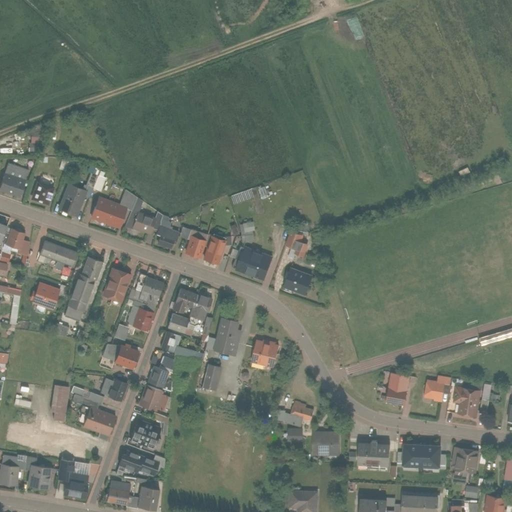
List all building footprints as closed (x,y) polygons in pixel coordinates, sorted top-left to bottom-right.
[(8,164),(0,187),(0,191),(21,198),(30,171),(8,164)] [(90,166),(88,170),(89,171),(98,174),(100,169),(90,166)] [(89,171),(84,185),(101,191),(106,177),(98,174),(89,171)] [(37,183),(31,200),(49,206),(54,189),(37,183)] [(69,184),(60,210),(79,217),(89,191),(69,184)] [(128,190),(121,205),(127,208),(135,209),(139,197),(128,190)] [(99,197),(92,217),(107,223),(109,219),(121,224),(127,208),(121,205),(99,197)] [(135,209),(129,226),(150,234),(153,227),(158,229),(159,226),(164,213),(159,211),(156,218),(140,212),(145,199),(139,197),(135,209)] [(156,234),(160,235),(173,240),(172,244),(175,245),(179,233),(159,226),(158,229),(156,234)] [(183,228),(180,238),(189,241),(190,238),(205,243),(208,236),(183,228)] [(25,233),(11,229),(6,245),(17,248),(16,253),(26,256),(31,241),(23,239),(25,233)] [(304,235),(291,230),(286,245),(292,248),(299,250),(298,254),(305,256),(309,244),(301,242),(304,235)] [(160,235),(157,244),(170,249),(172,244),(173,240),(160,235)] [(210,237),(203,260),(219,266),(226,246),(227,242),(225,242),(210,237)] [(189,241),(184,255),(199,260),(205,243),(190,238),(189,241)] [(78,254),(44,242),(39,256),(37,262),(43,264),(45,258),(57,263),(55,269),(62,271),(64,265),(73,268),(78,254)] [(244,246),(235,270),(264,281),(273,256),(244,246)] [(299,250),(292,248),(289,257),(296,260),(299,250)] [(1,259),(10,262),(13,253),(4,250),(1,259)] [(102,262),(88,257),(80,279),(75,277),(68,296),(71,299),(69,305),(82,309),(85,310),(102,262)] [(284,287),(306,295),(313,275),(291,267),(284,287)] [(132,275),(112,268),(110,275),(102,296),(123,303),(130,282),(132,275)] [(26,272),(19,271),(16,289),(21,290),(28,291),(31,277),(25,275),(26,272)] [(69,277),(54,271),(51,278),(66,283),(69,277)] [(146,275),(138,272),(130,295),(138,298),(158,304),(165,283),(146,277),(146,275)] [(60,289),(39,282),(32,302),(53,310),(60,289)] [(179,289),(172,311),(183,314),(186,305),(191,306),(195,294),(179,289)] [(130,295),(128,294),(125,305),(129,306),(124,323),(126,324),(126,325),(130,326),(134,328),(133,331),(134,332),(136,325),(150,330),(158,304),(138,298),(130,295)] [(195,294),(191,306),(189,315),(201,318),(203,309),(209,311),(213,299),(195,294)] [(16,300),(12,322),(16,323),(20,301),(16,300)] [(82,309),(69,305),(65,314),(79,319),(82,309)] [(188,320),(172,314),(168,327),(191,336),(193,331),(195,325),(198,324),(200,325),(202,320),(189,315),(188,320)] [(214,317),(206,315),(204,321),(200,332),(205,334),(203,340),(206,341),(214,317)] [(238,321),(220,317),(216,338),(213,350),(213,352),(238,357),(244,331),(236,329),(238,321)] [(195,325),(193,331),(196,331),(200,332),(204,321),(202,320),(200,325),(198,324),(195,325)] [(126,325),(119,323),(115,336),(126,339),(130,326),(126,325)] [(69,328),(55,324),(52,333),(66,337),(69,328)] [(511,330),(482,339),(485,350),(511,341),(511,330)] [(180,336),(166,332),(161,349),(175,353),(177,347),(180,336)] [(213,350),(216,338),(209,337),(207,349),(213,350)] [(251,361),(275,367),(280,345),(257,339),(251,361)] [(119,348),(109,344),(104,358),(114,361),(119,348)] [(114,361),(135,369),(142,351),(121,344),(119,348),(114,361)] [(201,351),(177,347),(175,353),(199,357),(201,351)] [(12,355),(0,353),(0,363),(10,365),(12,355)] [(163,355),(159,367),(169,371),(163,388),(164,389),(171,390),(173,360),(163,355)] [(221,367),(207,364),(201,387),(216,390),(221,367)] [(159,367),(152,365),(146,382),(163,388),(169,371),(159,367)] [(410,376),(389,373),(385,402),(405,405),(410,376)] [(437,382),(427,380),(425,397),(442,399),(444,383),(450,384),(451,377),(438,375),(437,382)] [(106,380),(100,394),(122,402),(129,386),(115,380),(114,383),(106,380)] [(484,383),(479,413),(489,415),(491,400),(495,401),(496,398),(501,399),(501,396),(494,395),(494,394),(491,393),(493,385),(484,383)] [(72,388),(56,385),(52,411),(57,412),(55,420),(67,422),(72,388)] [(165,392),(147,385),(140,406),(161,412),(162,408),(167,409),(171,398),(164,395),(165,392)] [(481,390),(456,386),(454,402),(459,403),(458,412),(477,415),(481,390)] [(73,399),(90,406),(97,409),(102,397),(90,392),(90,393),(78,388),(73,399)] [(308,404),(298,401),(294,412),(308,416),(312,417),(315,410),(307,407),(308,404)] [(83,425),(109,435),(117,416),(97,409),(90,406),(83,425)] [(294,412),(279,409),(276,421),(306,428),(308,416),(294,412)] [(140,421),(133,440),(156,449),(163,430),(140,421)] [(306,428),(290,428),(289,443),(305,444),(306,428)] [(339,455),(339,431),(313,431),(313,455),(339,455)] [(404,466),(422,467),(423,447),(405,446),(404,466)] [(368,450),(358,449),(357,471),(389,472),(389,450),(375,450),(375,447),(368,447),(368,450)] [(423,447),(422,467),(441,467),(442,447),(423,447)] [(480,452),(456,448),(453,469),(476,472),(478,462),(486,463),(487,455),(480,454),(480,452)] [(118,465),(136,472),(138,469),(154,476),(159,462),(128,450),(126,455),(122,454),(118,465)] [(3,456),(1,464),(19,468),(28,469),(29,464),(37,465),(38,459),(18,455),(17,459),(3,456)] [(58,477),(64,478),(67,460),(61,459),(58,477)] [(64,480),(68,481),(69,473),(70,470),(73,471),(74,471),(75,461),(67,460),(64,478),(64,480)] [(75,461),(74,471),(73,471),(72,473),(88,476),(90,464),(75,461)] [(19,468),(1,464),(0,471),(0,484),(16,488),(19,468)] [(25,485),(50,490),(54,468),(37,465),(29,464),(28,469),(25,485)] [(66,495),(85,499),(88,483),(87,483),(88,476),(72,473),(69,473),(68,481),(66,495)] [(131,484),(112,480),(108,501),(127,504),(129,496),(131,484)] [(139,498),(129,496),(127,504),(127,507),(155,511),(159,489),(141,486),(139,498)] [(479,489),(466,487),(465,499),(477,500),(479,489)] [(317,511),(318,491),(290,491),(290,508),(298,508),(297,511),(317,511)] [(402,504),(401,511),(437,511),(439,496),(403,494),(402,504)] [(504,511),(506,497),(486,494),(483,511),(504,511)] [(387,499),(361,498),(360,511),(386,511),(387,499)] [(454,504),(454,506),(462,506),(462,511),(466,511),(477,511),(479,505),(471,505),(471,502),(465,502),(465,504),(461,504),(461,501),(454,501),(454,504)]
